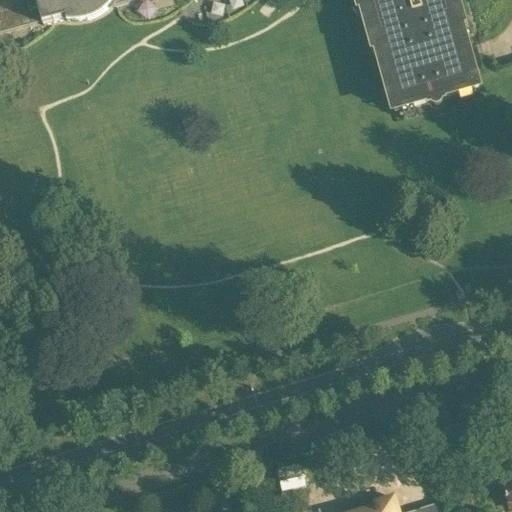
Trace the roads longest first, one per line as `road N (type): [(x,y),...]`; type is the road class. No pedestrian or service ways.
road 1 (primary): [(0,487),(511,330)]
road 2 (unclassified): [(32,511),(511,366)]
